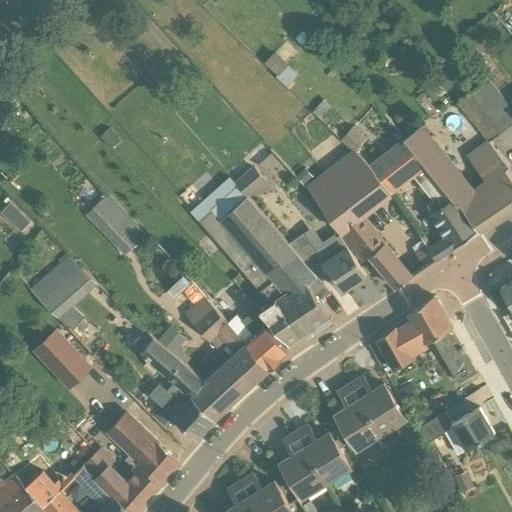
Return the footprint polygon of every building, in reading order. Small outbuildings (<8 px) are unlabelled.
[(308,22),(302,27),(311,37),(317,32),(308,22)] [(302,45),(307,50),(314,43),(308,38),(302,45)] [(278,75),(289,64),(276,52),(265,63),(278,75)] [(298,74),(289,64),(278,75),(276,77),(286,87),(298,74)] [(511,106),(490,77),(459,100),(489,139),(511,121),(511,106)] [(324,100),(315,109),(322,115),(330,107),(324,100)] [(342,138),(353,148),(355,150),(366,137),(353,126),(342,138)] [(458,201),(480,230),(481,231),(511,209),(511,177),(506,170),(510,167),(488,141),(467,156),(475,166),(497,196),(481,207),(471,192),(473,190),(421,126),(404,138),(455,202),(458,201)] [(110,146),(119,138),(110,128),(101,136),(110,146)] [(414,176),(433,200),(428,204),(433,213),(455,248),(480,230),(458,201),(455,202),(404,138),(371,165),(392,193),(414,176)] [(361,217),(392,193),(371,165),(355,150),(353,148),(306,185),(341,232),(340,233),(359,259),(365,253),(396,288),(412,277),(378,235),(377,235),(361,217)] [(235,181),(239,186),(249,197),(268,181),(254,165),(235,181)] [(312,178),(305,171),(298,177),(304,185),(312,178)] [(289,244),(249,197),(239,186),(199,221),(270,303),(276,299),(278,301),(303,336),(331,317),(320,299),(330,292),(289,244)] [(108,195),(87,214),(97,224),(118,205),(108,195)] [(29,223),(10,204),(2,213),(21,232),(29,223)] [(128,217),(107,236),(125,255),(146,236),(128,217)] [(305,233),(289,244),(309,266),(320,258),(325,265),(342,291),(366,276),(339,235),(325,244),(316,251),(305,233)] [(424,240),(413,249),(419,259),(426,267),(436,260),(429,249),(430,249),(424,240)] [(59,319),(94,289),(99,285),(70,255),(30,289),(59,319)] [(511,281),(501,288),(511,305),(511,281)] [(433,339),(458,383),(477,372),(434,296),(409,313),(425,343),(433,339)] [(269,369),(230,324),(205,297),(184,316),(190,322),(193,319),(196,323),(195,323),(229,360),(206,381),(191,394),(215,418),(269,369)] [(290,344),(303,336),(278,301),(276,299),(270,303),(260,310),(290,344)] [(239,316),(230,324),(269,369),(288,351),(252,312),(243,320),(239,316)] [(395,326),(377,339),(394,369),(413,358),(412,357),(397,329),(396,328),(395,326)] [(92,366),(56,328),(33,348),(69,387),(92,366)] [(166,408),(197,437),(215,418),(191,394),(206,381),(182,359),(146,330),(135,343),(179,383),(161,402),(167,407),(166,408)] [(364,376),(351,384),(382,433),(406,418),(384,383),(373,390),(364,376)] [(9,394),(25,411),(40,396),(24,379),(9,394)] [(400,389),(406,401),(418,394),(411,383),(400,389)] [(358,449),(382,433),(351,384),(338,392),(347,407),(336,413),(358,449)] [(445,411),(420,427),(430,442),(446,432),(458,454),(467,449),(495,433),(480,407),(453,423),(445,411)] [(126,411),(106,431),(138,462),(123,478),(144,498),(159,482),(179,459),(147,431),(126,411)] [(296,433),(327,482),(351,467),(329,432),(318,439),(309,424),(296,433)] [(283,441),(292,455),(281,462),(303,497),(327,482),(296,433),(283,441)] [(511,445),(508,437),(491,446),(496,455),(511,447),(511,445)] [(86,464),(85,466),(116,496),(117,495),(133,510),(144,498),(123,478),(110,465),(115,459),(103,447),(97,452),(85,464),(86,464)] [(45,469),(25,485),(45,507),(49,511),(131,511),(133,510),(117,495),(116,496),(85,466),(86,464),(85,464),(85,463),(74,472),(72,474),(105,508),(101,511),(77,511),(66,498),(60,493),(67,487),(61,479),(60,478),(55,481),(45,469)] [(241,481),(260,511),(293,511),(274,481),(263,488),(254,473),(241,481)] [(0,511),(37,511),(45,507),(25,485),(16,475),(0,487),(0,511)] [(462,493),(473,489),(469,477),(458,482),(462,493)] [(260,511),(241,481),(228,489),(237,504),(224,511),(260,511)]
